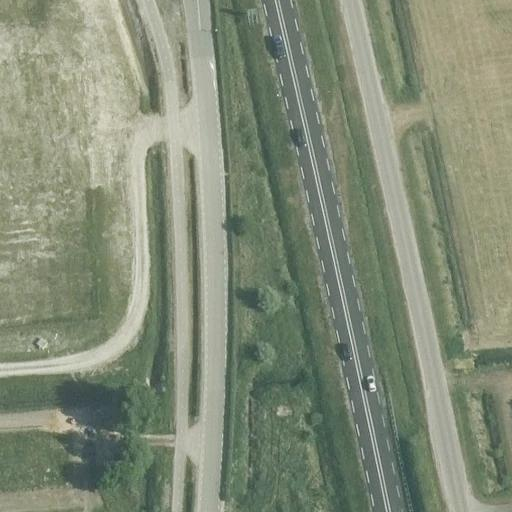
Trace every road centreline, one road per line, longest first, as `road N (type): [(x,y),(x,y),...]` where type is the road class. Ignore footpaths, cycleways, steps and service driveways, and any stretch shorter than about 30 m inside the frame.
road 1 (primary): [(276,0),(388,511)]
road 2 (unclassified): [(346,0),(456,511)]
road 3 (unclassified): [(195,0),(212,208),(206,511)]
